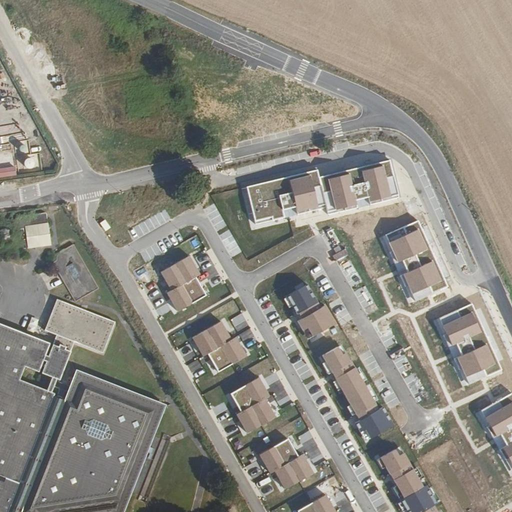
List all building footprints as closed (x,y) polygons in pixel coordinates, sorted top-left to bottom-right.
[(24,168),(40,166),(39,155),(22,157),(24,168)] [(318,169),(247,187),(256,223),(328,206),(330,213),(399,196),(390,159),(320,176),(318,169)] [(13,167),(0,169),(0,177),(14,175),(13,167)] [(129,211),(114,214),(115,221),(131,218),(129,211)] [(20,217),(12,223),(14,231),(17,231),(19,249),(48,246),(45,215),(20,217)] [(417,221),(384,236),(392,251),(389,253),(405,287),(408,286),(415,301),(448,287),(417,221)] [(2,230),(0,230),(0,243),(2,244),(6,243),(8,241),(10,237),(9,234),(5,230),(2,230)] [(100,289),(75,245),(53,257),(78,301),(85,298),(81,308),(58,299),(46,330),(58,335),(41,374),(50,378),(48,386),(49,386),(46,392),(20,382),(25,368),(37,372),(48,344),(0,326),(0,511),(5,511),(51,398),(54,390),(66,394),(63,402),(18,511),(121,511),(165,404),(76,371),(68,388),(63,386),(61,378),(75,342),(104,352),(117,321),(89,310),(92,302),(98,299),(95,292),(100,289)] [(189,256),(161,272),(171,291),(167,293),(178,312),(206,295),(196,277),(200,275),(189,256)] [(307,284),(286,296),(297,314),(299,313),(303,319),(298,321),(303,330),(307,327),(313,337),(336,323),(325,304),(321,307),(307,284)] [(471,304),(438,319),(446,334),(443,335),(459,370),(462,368),(469,384),(502,369),(471,304)] [(221,321),(193,338),(204,356),(208,354),(218,372),(247,356),(236,337),(232,339),(221,321)] [(259,377),(230,394),(240,412),(236,414),(247,433),(275,417),(265,398),(269,396),(259,377)] [(511,394),(480,413),(489,426),(487,428),(507,461),(509,459),(511,463),(511,394)] [(18,511),(63,402),(51,398),(5,511),(18,511)] [(288,439),(260,455),(271,474),(275,471),(285,489),(314,473),(303,454),(298,457),(288,439)] [(154,485),(146,483),(142,496),(150,498),(154,485)] [(335,511),(326,494),(297,511),(335,511)]
